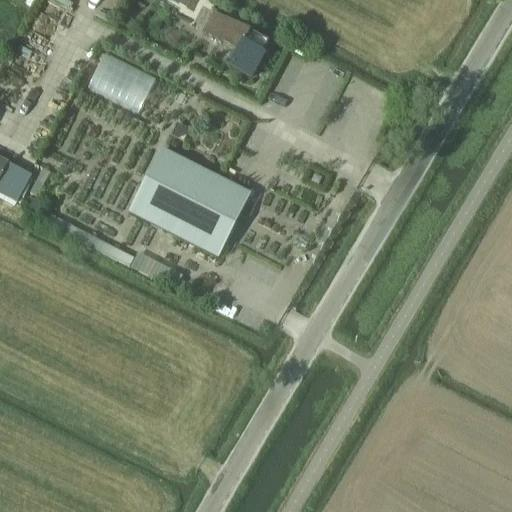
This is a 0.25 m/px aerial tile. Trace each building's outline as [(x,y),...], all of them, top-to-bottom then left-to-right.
[(213,15),(203,35),(232,50),(223,67),(230,71),(248,81),(268,44),(213,15)] [(161,153),(129,217),(217,262),(250,197),(161,153)] [(0,161),(0,186),(10,167),(0,161)] [(10,167),(0,186),(0,196),(16,205),(17,205),(32,179),(10,167)] [(310,183),(318,187),(321,181),(314,177),(310,183)]
